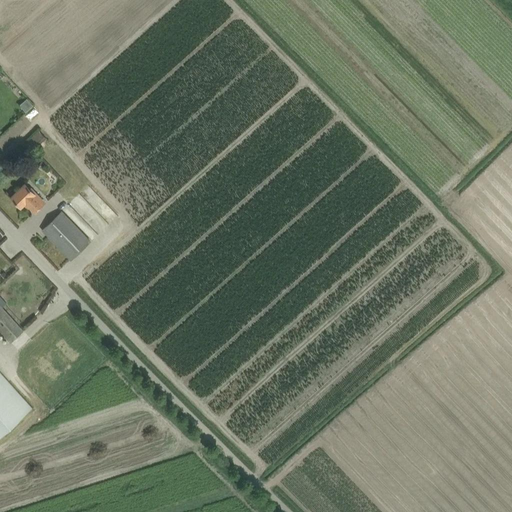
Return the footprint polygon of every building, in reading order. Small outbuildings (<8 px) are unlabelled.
[(46,138),(39,131),(24,144),(31,152),(46,138)] [(44,203),(25,183),(11,197),(21,207),(26,203),(35,212),(44,203)] [(76,199),(85,209),(93,203),(84,192),(76,199)] [(111,211),(113,218),(123,215),(121,208),(111,211)] [(62,211),(50,223),(42,229),(71,259),(91,240),(62,211)] [(88,223),(100,235),(105,231),(93,219),(88,223)] [(0,305),(0,331),(10,343),(23,330),(0,305)] [(0,437),(33,408),(0,371),(0,437)]
